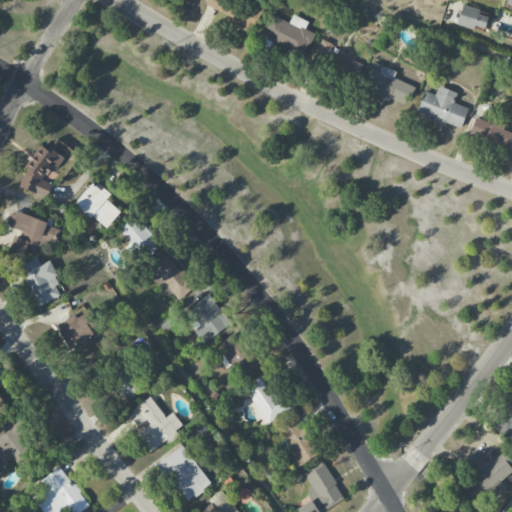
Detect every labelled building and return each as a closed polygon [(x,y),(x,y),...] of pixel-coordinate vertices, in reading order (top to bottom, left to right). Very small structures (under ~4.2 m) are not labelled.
[(485,28),(488,11),(461,6),(457,26),(474,29),(474,26),(485,28)] [(307,22),(292,15),(289,22),(269,14),(259,37),(304,56),(314,33),(304,29),(307,22)] [(362,62),(331,48),(333,44),(321,38),(311,59),(353,80),(362,62)] [(407,106),(415,87),(393,78),(396,71),(374,63),(363,89),(407,106)] [(460,130),(468,108),(453,103),(457,93),(438,86),(435,95),(423,91),(415,114),(460,130)] [(469,135),(511,151),(511,131),(503,129),(505,125),(492,120),(490,123),(475,117),(469,135)] [(16,182),(43,200),(52,186),(42,179),(45,175),(50,178),(64,158),(42,144),(16,182)] [(106,200),(111,194),(94,181),(75,204),(105,229),(120,212),(106,200)] [(60,227),(13,212),(7,230),(15,232),(9,249),(25,254),(29,242),(53,250),(60,227)] [(176,303),(194,285),(164,254),(150,269),(155,275),(152,278),(176,303)] [(60,295),(55,285),(60,283),(49,261),(40,265),(37,257),(18,267),(38,306),(60,295)] [(187,310),(196,322),(191,325),(202,343),(230,325),(210,295),(187,310)] [(180,321),(171,311),(157,324),(167,334),(180,321)] [(76,319),(73,315),(56,327),(79,360),(98,346),(88,331),(95,326),(86,312),(76,319)] [(232,363),(246,379),(263,364),(234,332),(221,344),(228,352),(219,360),(227,368),(232,363)] [(114,381),(121,398),(142,388),(134,372),(114,381)] [(244,388),(268,423),(292,407),(282,392),(274,398),(260,377),(244,388)] [(150,452),(184,429),(173,412),(165,418),(150,397),(135,407),(138,412),(130,417),(138,430),(136,431),(150,452)] [(278,427),(294,455),(290,458),(296,469),(319,455),(297,416),(278,427)] [(0,428),(0,463),(12,455),(16,460),(32,448),(12,420),(0,428)] [(158,462),(183,503),(210,486),(184,445),(158,462)] [(511,471),(511,469),(508,465),(511,460),(504,451),(488,465),(475,450),(461,462),(493,498),(504,488),(499,482),(511,471)] [(298,511),(322,511),(344,499),(324,465),(305,476),(312,488),(306,492),(311,500),(297,509),(298,511)] [(40,480),(46,488),(32,497),(42,511),(63,511),(67,509),(68,511),(80,511),(89,506),(60,466),(40,480)] [(237,511),(222,491),(199,508),(201,511),(237,511)]
